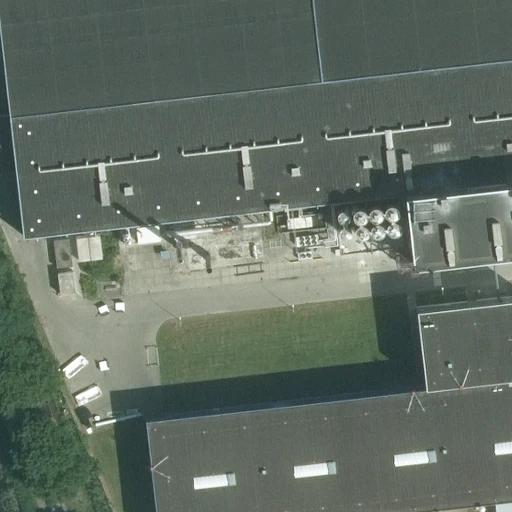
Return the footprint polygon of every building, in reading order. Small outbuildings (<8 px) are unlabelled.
[(511,0),(0,0),(0,28),(10,114),(0,115),(0,169),(16,167),(24,236),(84,229),(85,235),(76,236),(79,261),(102,258),(99,234),(97,234),(96,228),(407,192),(415,263),(511,252),(511,0)] [(381,205),(342,208),(345,252),(374,249),(374,246),(396,245),(393,215),(382,215),(381,205)] [(72,266),(69,239),(54,241),(57,268),(72,266)] [(192,266),(204,265),(203,242),(191,242),(192,266)] [(267,259),(267,242),(222,243),(222,261),(267,259)] [(424,386),(145,417),(155,511),(388,511),(511,498),(511,297),(416,308),(424,386)]
